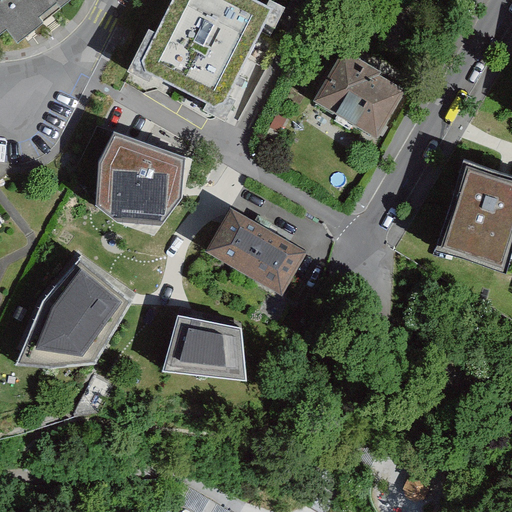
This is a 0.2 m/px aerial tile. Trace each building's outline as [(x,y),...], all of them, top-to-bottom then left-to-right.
[(0,0),(0,39),(6,34),(18,48),(45,27),(41,21),(46,17),(59,7),(63,12),(77,0),(0,0)] [(271,0),(171,0),(155,32),(149,29),(127,70),(150,83),(153,77),(206,103),(203,110),(225,121),(286,7),(271,0)] [(377,76),(344,57),(317,103),(376,138),(402,95),(375,79),(377,76)] [(114,131),(99,162),(95,205),(117,222),(155,236),(182,198),(184,190),(193,158),(114,131)] [(498,170),(463,159),(434,250),(506,273),(511,255),(511,174),(505,172),(498,170)] [(312,251),(230,204),(201,255),(282,302),(312,251)] [(55,367),(103,362),(139,300),(85,256),(51,295),(24,363),(55,367)] [(245,326),(175,313),(158,375),(250,384),(245,326)] [(435,484),(413,475),(405,491),(409,503),(417,506),(427,503),(435,484)]
